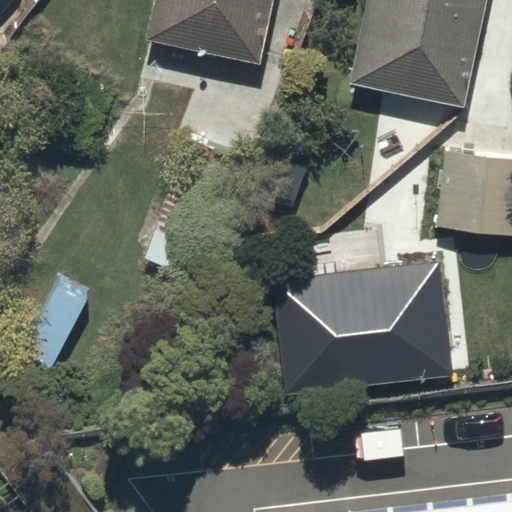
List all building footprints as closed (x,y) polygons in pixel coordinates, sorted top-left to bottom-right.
[(271,0),(152,0),(147,28),(261,52),(271,0)] [(460,95),(479,0),(362,0),(348,72),(460,95)] [(242,143),(189,123),(143,247),(196,267),(242,143)] [(511,152),(445,145),(437,216),(511,224),(511,152)] [(511,339),(466,343),(469,378),(511,375),(511,339)] [(511,511),(511,482),(266,511),(265,511),(511,511)]
